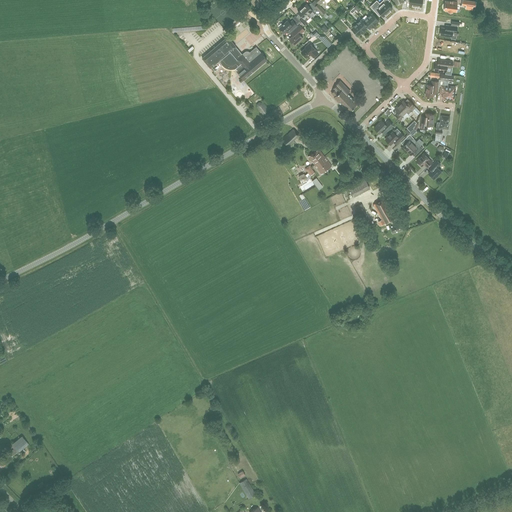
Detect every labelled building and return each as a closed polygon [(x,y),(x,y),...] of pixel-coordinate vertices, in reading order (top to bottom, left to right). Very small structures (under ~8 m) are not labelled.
[(390,1),(388,0),(382,0),(379,3),(388,12),(392,8),(387,3),(390,1)] [(452,11),(456,12),(457,2),(453,2),(445,1),(444,10),(448,11),(448,12),(452,12),(452,11)] [(388,12),(379,3),(375,7),(375,6),(372,9),(376,13),(379,11),(383,17),(388,12)] [(312,9),(307,4),(302,8),(311,17),(315,13),(316,15),(319,12),(315,7),(312,9)] [(325,12),(318,4),(315,7),(319,12),(322,15),(325,12)] [(306,21),(311,17),(302,8),(298,12),(302,17),(300,19),(299,19),(302,22),(304,25),(305,25),(308,23),(306,21)] [(372,13),(368,17),(375,25),(377,22),(379,21),(372,13)] [(372,27),(375,25),(368,17),(363,21),(370,29),(372,27)] [(361,19),(357,23),(364,31),(366,28),(368,27),(370,29),(363,21),(361,19)] [(290,23),(287,20),(279,28),(284,33),(289,28),(291,30),(297,25),(292,20),(290,23)] [(361,33),(364,31),(357,23),(352,27),(359,35),(361,33)] [(294,45),(302,37),(300,34),(304,30),(300,25),(295,29),(297,32),(289,39),(294,45)] [(456,33),(457,27),(446,25),(445,28),(441,28),(440,35),(451,36),(452,32),(456,33)] [(249,74),(267,60),(260,53),(256,47),(250,52),(249,52),(248,51),(247,51),(245,52),(246,55),(243,55),(242,54),(237,49),(235,47),(236,46),(227,37),(214,48),(225,62),(222,65),(223,66),(224,67),(225,68),(226,68),(227,68),(228,69),(230,69),(232,69),(234,69),(235,68),(237,70),(237,71),(244,80),(250,75),(249,74)] [(313,57),(318,53),(309,43),(305,47),(306,48),(301,52),(306,57),(309,55),(311,55),(313,57)] [(453,45),(440,43),(438,50),(452,52),(453,45)] [(215,71),(222,65),(225,62),(214,48),(202,58),(210,68),(211,67),(215,71)] [(452,67),(452,61),(438,59),(438,63),(436,62),(435,70),(446,72),(447,67),(452,67)] [(439,85),(441,86),(440,93),(444,94),(443,98),(453,99),(455,87),(445,86),(446,80),(453,81),(454,75),(440,73),(439,85)] [(348,112),(357,103),(347,93),(350,91),(340,81),(336,85),(333,88),(334,90),(331,93),(334,96),(334,97),(348,112)] [(436,92),(438,82),(432,81),(431,85),(427,84),(425,95),(433,96),(433,92),(436,92)] [(415,107),(407,99),(405,102),(403,101),(399,105),(408,114),(415,107)] [(263,115),(269,110),(262,102),(256,107),(263,115)] [(401,121),(408,114),(399,105),(395,109),(399,113),(399,114),(396,116),(401,121)] [(432,121),(433,115),(426,114),(425,117),(422,117),(420,128),(427,129),(427,125),(433,126),(433,121),(432,121)] [(442,134),(442,130),(442,128),(448,129),(450,117),(441,116),(440,123),(437,122),(436,126),(436,129),(435,133),(442,134)] [(386,125),(382,120),(374,128),(379,133),(385,128),(387,130),(393,125),(389,122),(386,125)] [(301,136),(294,129),(288,134),(281,140),(287,146),(295,138),(297,140),(301,136)] [(397,136),(393,132),(385,139),(390,144),(397,138),(400,141),(404,136),(400,132),(397,136)] [(406,151),(416,141),(409,134),(404,140),(406,142),(406,143),(402,147),(406,151)] [(417,153),(422,149),(423,148),(416,141),(406,151),(411,155),(414,151),(415,151),(417,153)] [(314,164),(324,156),(318,149),(308,157),(314,164)] [(427,167),(432,162),(429,159),(424,153),(416,161),(418,163),(418,164),(419,166),(420,166),(421,165),(421,166),(424,164),(427,167)] [(321,174),(332,166),(324,156),(314,164),(321,174)] [(434,179),(441,171),(437,167),(440,164),(436,160),(429,168),(431,170),(428,173),(434,179)] [(354,196),(369,188),(364,178),(349,187),(354,196)] [(395,224),(394,219),(396,218),(385,198),(373,204),(382,220),(378,222),(380,226),(384,224),(389,222),(390,225),(392,233),(402,230),(399,223),(395,224)] [(363,228),(371,225),(362,204),(354,207),(363,228)] [(19,452),(29,444),(22,436),(12,444),(15,448),(10,452),(13,456),(18,452),(19,452)] [(249,498),(256,494),(246,479),(239,483),(249,498)]
